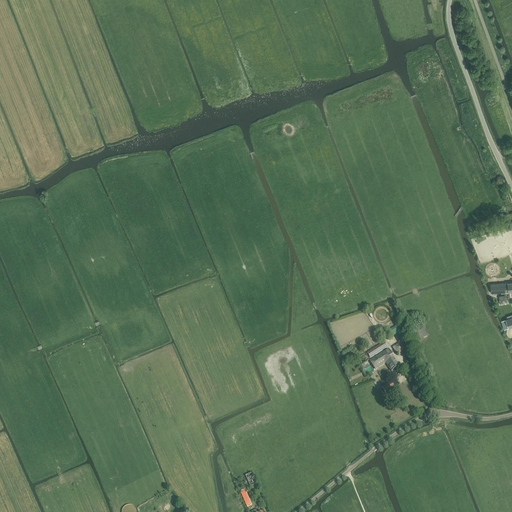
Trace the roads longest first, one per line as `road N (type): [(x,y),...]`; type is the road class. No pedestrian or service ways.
road 1 (unclassified): [(299,511),(416,421),(511,414)]
road 2 (unclassified): [(511,187),(454,43),(449,0)]
road 3 (unknown): [(471,0),(511,114)]
